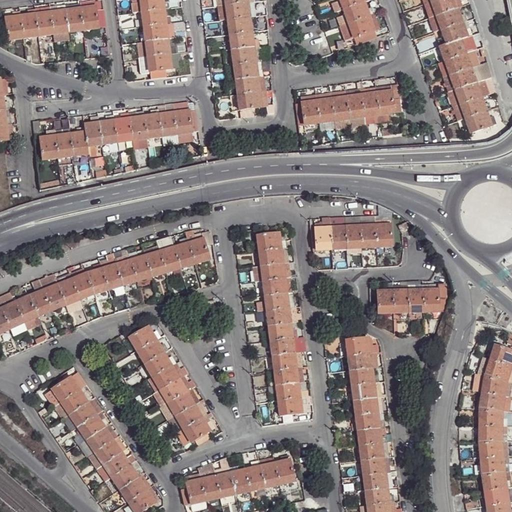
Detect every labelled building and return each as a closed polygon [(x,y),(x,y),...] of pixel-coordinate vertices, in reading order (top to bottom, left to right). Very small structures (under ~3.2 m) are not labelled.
[(95,8),(96,13),(102,12),(100,0),(94,1),(94,2),(95,8)] [(134,15),(141,14),(163,11),(162,3),(161,0),(133,0),(134,5),(133,5),(134,15)] [(226,7),(225,0),(218,0),(220,8),(226,7)] [(338,0),(338,1),(343,12),(364,4),(362,0),(338,0)] [(442,0),(431,5),(436,18),(457,10),(454,3),(452,0),(442,0)] [(335,14),(343,12),(338,1),(331,3),(335,14)] [(344,15),(348,25),(368,18),(366,11),(364,4),(343,12),(344,15)] [(247,5),(226,7),(228,22),(249,20),(248,12),(247,5)] [(428,20),(436,18),(431,5),(423,7),(428,20)] [(226,7),(220,8),(221,23),(228,22),(226,7)] [(80,10),(83,32),(98,30),(96,13),(95,8),(80,10)] [(366,11),(368,18),(374,16),(371,9),(366,11)] [(70,34),(83,32),(80,10),(66,12),(70,34)] [(457,10),(436,18),(440,32),(462,24),(459,18),(457,10)] [(141,14),(143,28),(165,26),(164,18),(163,11),(141,14)] [(70,40),(70,34),(66,12),(59,12),(51,14),(54,36),(55,43),(70,40)] [(40,38),(54,36),(51,14),(44,14),(37,15),(40,38)] [(24,40),(40,38),(37,15),(30,16),(21,18),(24,40)] [(336,18),(341,28),(348,25),(344,15),(336,18)] [(9,41),(24,40),(21,18),(14,18),(7,20),(9,41)] [(348,25),(353,39),(374,32),(371,25),(368,18),(348,25)] [(440,32),(436,18),(428,20),(433,34),(440,32)] [(227,22),(230,37),(251,35),(250,27),(249,20),(228,22),(227,22)] [(371,25),(374,32),(379,30),(376,22),(371,25)] [(440,32),(446,46),(460,41),(467,38),(464,32),(462,24),(440,32)] [(346,43),(353,39),(348,25),(341,28),(346,43)] [(143,28),(145,43),(167,41),(165,26),(143,28)] [(374,32),(353,39),(355,45),(375,38),(374,32)] [(230,37),(231,52),(253,49),(252,41),(251,35),(230,37)] [(467,38),(460,41),(463,49),(468,47),(481,42),(479,35),(472,37),(467,38)] [(145,43),(137,44),(139,59),(147,58),(168,56),(174,55),(172,40),(167,41),(145,43)] [(439,49),(444,64),(465,56),(463,49),(460,41),(446,46),(439,49)] [(470,54),(474,53),(483,49),(481,42),(468,47),(470,54)] [(231,52),(233,67),(255,64),(254,56),(253,49),(231,52)] [(465,56),(467,63),(473,61),(476,60),(474,53),(470,54),(465,56)] [(149,74),(171,71),(168,56),(147,58),(149,74)] [(444,64),(449,78),(469,70),(467,63),(465,56),(444,64)] [(141,75),(149,74),(147,58),(139,59),(141,75)] [(467,63),(469,70),(476,68),(473,61),(467,63)] [(233,67),(235,81),(257,79),(256,71),(255,64),(233,67)] [(444,64),(437,66),(443,80),(449,78),(444,64)] [(476,68),(478,75),(489,71),(487,64),(476,68)] [(469,70),(472,78),(478,75),(476,68),(469,70)] [(449,78),(454,93),(475,85),(472,78),(469,70),(449,78)] [(489,71),(478,75),(481,82),(491,79),(489,71)] [(472,78),(475,85),(481,82),(478,75),(472,78)] [(449,78),(443,80),(448,95),(454,93),(449,78)] [(235,81),(237,96),(259,94),(258,86),(257,79),(235,81)] [(491,79),(481,82),(486,96),(494,93),(491,79)] [(481,82),(475,85),(477,91),(481,98),(486,96),(481,82)] [(454,93),(460,106),(481,98),(477,91),(475,85),(454,93)] [(396,86),(382,88),(383,93),(375,94),(378,116),(400,112),(396,86)] [(374,89),(360,91),(363,118),(378,116),(375,94),(374,89)] [(360,91),(345,93),(349,120),(363,118),(360,91)] [(338,99),(330,100),(333,122),(349,120),(345,93),(338,94),(338,99)] [(454,93),(448,95),(453,109),(460,106),(454,93)] [(259,94),(237,96),(239,112),(261,109),(260,101),(259,94)] [(330,95),(322,96),(323,102),(316,103),(319,124),(333,122),(330,100),(330,95)] [(303,126),(319,124),(316,103),(315,97),(300,99),(301,105),(295,106),(298,127),(303,126)] [(460,106),(465,121),(486,113),(483,106),(481,98),(460,106)] [(172,109),(175,136),(191,134),(197,133),(193,103),(187,104),(187,107),(179,108),(179,103),(171,105),(172,109)] [(161,138),(175,136),(172,109),(164,110),(163,106),(156,107),(157,111),(161,138)] [(460,106),(453,109),(458,123),(465,121),(460,106)] [(143,118),(146,140),(161,138),(157,111),(149,112),(150,117),(143,118)] [(128,120),(130,142),(146,140),(143,118),(142,113),(134,114),(135,119),(128,120)] [(470,135),(491,127),(488,121),(486,113),(465,121),(470,135)] [(112,122),(114,144),(130,142),(128,120),(127,115),(120,116),(120,121),(112,122)] [(378,116),(363,118),(364,125),(379,123),(378,116)] [(363,118),(349,120),(350,127),(364,125),(363,118)] [(349,120),(333,122),(334,129),(350,127),(349,120)] [(37,122),(30,123),(31,134),(38,132),(37,122)] [(100,146),(114,144),(112,122),(105,123),(98,124),(100,146)] [(95,146),(100,146),(98,124),(89,125),(83,126),(83,128),(84,134),(87,155),(88,155),(88,157),(96,155),(95,146)] [(70,135),(73,157),(87,155),(84,134),(83,128),(75,129),(76,135),(70,135)] [(69,130),(54,131),(57,159),(73,157),(70,135),(69,130)] [(39,139),(42,161),(57,159),(54,131),(46,132),(47,138),(39,139)] [(192,142),(191,134),(175,136),(176,144),(192,142)] [(176,144),(175,136),(161,138),(161,146),(176,144)] [(146,140),(130,142),(132,150),(147,148),(146,140)] [(359,228),(367,227),(366,221),(374,221),(374,217),(358,218),(359,222),(359,228)] [(359,222),(358,218),(343,219),(344,229),(352,228),(352,222),(359,222)] [(405,221),(401,218),(394,225),(401,231),(407,223),(405,221)] [(308,252),(329,251),(328,229),(328,224),(328,219),(319,220),(320,225),(312,225),(312,228),(310,227),(309,225),(309,220),(307,220),(308,252)] [(329,251),(345,250),(344,229),(343,219),(335,219),(336,224),(336,229),(328,229),(329,251)] [(374,221),(374,227),(375,249),(390,248),(389,221),(374,221)] [(375,249),(374,227),(367,227),(359,228),(360,250),(375,249)] [(345,250),(360,250),(359,228),(352,228),(344,229),(345,250)] [(185,241),(187,245),(193,243),(192,239),(190,233),(184,235),(185,241)] [(255,238),(257,253),(279,250),(278,243),(276,235),(255,238)] [(207,237),(200,239),(201,241),(203,249),(210,247),(207,237)] [(203,249),(201,241),(193,243),(187,245),(193,266),(207,263),(203,249)] [(180,271),(193,266),(187,245),(179,248),(173,250),(180,271)] [(166,275),(180,271),(173,250),(166,251),(159,254),(166,275)] [(257,253),(259,268),(280,265),(279,258),(279,250),(257,253)] [(112,262),(120,260),(117,252),(110,255),(112,262)] [(151,279),(166,275),(159,254),(152,256),(144,259),(151,279)] [(135,284),(151,279),(144,259),(136,260),(129,263),(135,284)] [(100,271),(114,267),(112,262),(99,266),(100,271)] [(120,288),(135,284),(129,263),(122,265),(114,267),(120,288)] [(255,284),(261,283),(282,281),(280,265),(259,268),(253,269),(255,284)] [(106,292),(120,288),(114,267),(100,271),(106,292)] [(92,297),(106,292),(100,271),(92,274),(85,276),(92,297)] [(78,302),(92,297),(85,276),(77,279),(70,281),(78,302)] [(63,308),(78,302),(70,281),(63,284),(55,288),(63,308)] [(261,283),(263,298),(284,295),(282,281),(261,283)] [(377,314),(394,314),(392,287),(392,283),(384,284),(384,292),(376,293),(377,314)] [(394,314),(408,313),(406,286),(406,284),(400,284),(400,286),(392,287),(394,314)] [(443,312),(443,284),(422,285),(423,312),(443,312)] [(423,312),(422,285),(406,286),(408,313),(423,312)] [(50,313),(63,308),(55,288),(47,291),(42,293),(50,313)] [(35,319),(50,313),(42,293),(34,296),(27,299),(35,319)] [(0,296),(0,306),(3,305),(9,302),(6,294),(0,296)] [(265,313),(287,310),(285,302),(284,295),(263,298),(264,304),(260,305),(261,314),(265,313)] [(21,326),(35,319),(27,299),(20,302),(12,306),(21,326)] [(205,303),(207,312),(215,311),(213,302),(205,303)] [(0,317),(7,332),(21,326),(12,306),(5,309),(0,311),(0,317)] [(288,318),(287,310),(265,313),(267,328),(289,325),(288,318)] [(290,332),(289,325),(267,328),(269,342),(291,339),(290,332)] [(7,332),(10,338),(24,332),(21,326),(7,332)] [(130,338),(138,351),(155,340),(151,334),(147,327),(130,338)] [(151,334),(155,340),(160,337),(157,331),(151,334)] [(42,335),(32,340),(34,345),(44,340),(42,335)] [(345,341),(347,356),(369,354),(373,353),(378,352),(376,344),(372,345),(371,338),(345,341)] [(269,342),(272,358),(293,355),(292,346),(291,339),(269,342)] [(138,351),(146,364),(163,353),(159,347),(155,340),(138,351)] [(159,347),(163,353),(168,350),(164,344),(159,347)] [(511,350),(494,345),(488,361),(510,367),(511,359),(511,350)] [(146,364),(153,376),(170,366),(167,360),(163,353),(146,364)] [(347,356),(349,372),(371,369),(370,361),(369,354),(347,356)] [(272,358),(274,373),(295,370),(294,362),(293,355),(272,358)] [(170,366),(176,363),(171,357),(167,360),(170,366)] [(510,367),(488,361),(484,377),(505,381),(507,374),(510,367)] [(153,376),(161,390),(178,380),(184,377),(188,375),(183,366),(179,369),(176,363),(170,366),(153,376)] [(349,372),(351,387),(373,384),(372,377),(371,369),(349,372)] [(274,373),(275,387),(297,384),(296,376),(295,370),(274,373)] [(70,378),(75,385),(80,382),(75,375),(70,378)] [(155,394),(161,390),(153,376),(147,380),(155,394)] [(161,390),(169,403),(191,390),(195,387),(191,380),(187,382),(184,377),(178,380),(161,390)] [(505,381),(484,377),(481,393),(502,397),(504,389),(505,381)] [(70,378),(52,391),(61,404),(84,388),(80,382),(75,385),(70,378)] [(275,387),(277,402),(299,399),(298,392),(297,384),(275,387)] [(351,387),(353,401),(374,398),(374,391),(373,384),(351,387)] [(270,403),(277,402),(275,387),(267,388),(270,403)] [(84,388),(61,404),(69,416),(92,401),(84,388)] [(155,394),(151,396),(159,409),(169,403),(161,390),(155,394)] [(169,403),(177,416),(194,406),(199,403),(191,390),(169,403)] [(52,391),(44,396),(53,409),(61,404),(52,391)] [(502,397),(481,393),(479,410),(500,412),(502,397)] [(304,398),(299,399),(300,408),(305,407),(307,407),(306,398),(304,398)] [(353,401),(355,416),(376,413),(376,406),(374,398),(353,401)] [(299,399),(277,402),(279,418),(301,415),(300,408),(299,399)] [(92,401),(69,416),(78,429),(96,416),(101,413),(92,401)] [(177,416),(169,403),(159,409),(167,422),(177,416)] [(198,412),(202,409),(199,403),(194,406),(198,412)] [(69,416),(61,404),(53,409),(61,421),(69,416)] [(177,416),(185,429),(202,419),(198,412),(194,406),(177,416)] [(198,412),(202,419),(207,416),(202,409),(198,412)] [(500,412),(479,410),(478,426),(500,427),(500,419),(500,412)] [(96,416),(101,422),(105,420),(101,413),(96,416)] [(355,416),(356,431),(379,429),(377,421),(376,413),(355,416)] [(69,416),(61,421),(70,434),(78,429),(69,416)] [(96,416),(78,429),(86,441),(105,428),(109,426),(105,420),(101,422),(96,416)] [(174,435),(185,429),(177,416),(167,422),(174,435)] [(192,443),(209,432),(206,426),(203,422),(202,419),(185,429),(192,443)] [(206,426),(209,432),(215,429),(211,423),(206,426)] [(109,426),(105,428),(109,434),(113,432),(109,426)] [(500,427),(478,426),(479,443),(501,442),(500,434),(500,427)] [(105,428),(86,441),(95,454),(118,438),(113,432),(109,434),(105,428)] [(356,431),(359,446),(381,443),(380,437),(379,429),(356,431)] [(118,438),(95,454),(103,466),(121,454),(126,450),(118,438)] [(95,454),(86,441),(79,447),(87,459),(95,454)] [(501,442),(479,443),(480,458),(501,457),(501,449),(501,442)] [(359,446),(360,462),(383,458),(382,451),(381,443),(359,446)] [(121,454),(103,466),(112,479),(136,462),(132,455),(125,459),(121,454)] [(503,473),(503,465),(501,457),(480,458),(481,475),(503,473)] [(360,462),(363,476),(385,473),(385,465),(383,458),(360,462)] [(222,471),(230,469),(227,459),(220,461),(222,471)] [(265,489),(280,486),(276,464),(274,460),(260,462),(261,468),(265,489)] [(295,483),(291,461),(283,463),(276,464),(280,486),(295,483)] [(136,462),(112,479),(120,491),(138,479),(143,476),(138,469),(140,467),(136,462)] [(216,477),(215,472),(213,464),(206,467),(207,474),(200,475),(201,481),(206,502),(221,499),(216,477)] [(103,466),(95,471),(104,484),(112,479),(103,466)] [(251,492),(265,489),(261,468),(253,469),(246,471),(251,492)] [(231,474),(230,469),(222,471),(215,472),(216,477),(231,474)] [(239,472),(231,474),(236,495),(251,492),(246,471),(239,472)] [(363,476),(365,492),(386,489),(385,473),(363,476)] [(505,488),(503,473),(481,475),(483,490),(505,488)] [(236,495),(231,474),(216,477),(221,499),(236,495)] [(143,476),(138,479),(143,486),(147,482),(143,476)] [(138,479),(120,491),(129,504),(147,492),(151,489),(147,482),(143,486),(138,479)] [(190,505),(206,502),(201,481),(194,482),(186,484),(187,489),(181,490),(184,506),(190,505)] [(483,490),(486,506),(507,503),(505,488),(483,490)] [(151,489),(147,492),(151,498),(156,495),(151,489)] [(365,492),(366,506),(388,503),(387,496),(386,489),(365,492)] [(147,492),(129,504),(133,511),(143,511),(160,501),(156,495),(151,498),(147,492)] [(206,502),(190,505),(192,511),(193,511),(207,509),(206,502)] [(394,511),(393,503),(388,503),(366,506),(367,511),(394,511)] [(486,511),(508,511),(508,510),(507,503),(486,506),(486,511)]
